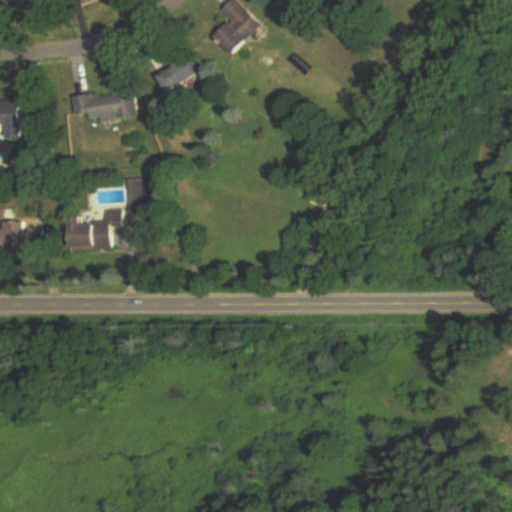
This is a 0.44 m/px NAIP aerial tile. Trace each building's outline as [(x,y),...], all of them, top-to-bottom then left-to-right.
[(266,26),(239,0),(236,0),(225,12),(235,22),(219,39),(237,56),(266,26)] [(173,95),(205,76),(195,58),(162,77),(173,95)] [(142,116),(138,90),(77,99),(80,117),(93,115),(94,123),(142,116)] [(4,139),(27,139),(27,124),(41,124),(41,103),(4,103),(4,139)] [(118,252),(117,230),(127,229),(127,212),(109,212),(109,224),(88,224),(88,219),(76,219),(77,253),(118,252)] [(42,253),(42,222),(10,222),(10,253),(42,253)]
